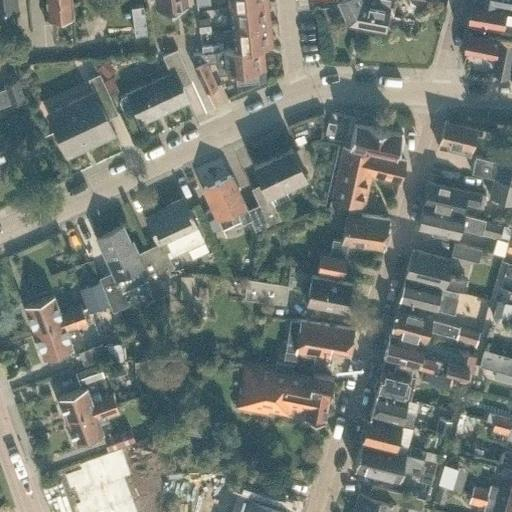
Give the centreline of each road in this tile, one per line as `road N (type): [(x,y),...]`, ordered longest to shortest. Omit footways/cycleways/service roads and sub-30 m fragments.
road 1 (residential): [(316,511),(432,96)]
road 2 (residential): [(297,98),(0,233)]
road 3 (residential): [(0,58),(179,43)]
road 4 (residential): [(432,96),(297,98)]
